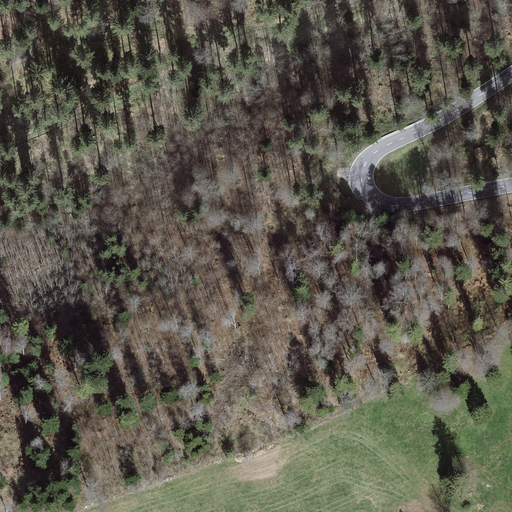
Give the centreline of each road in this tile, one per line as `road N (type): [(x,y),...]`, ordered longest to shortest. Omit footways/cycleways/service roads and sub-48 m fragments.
road 1 (secondary): [(511,184),(393,205),(361,186),(374,152),(511,73)]
road 2 (track): [(0,130),(272,27)]
